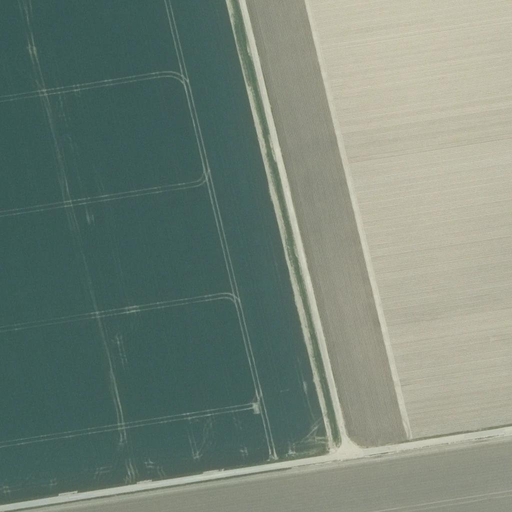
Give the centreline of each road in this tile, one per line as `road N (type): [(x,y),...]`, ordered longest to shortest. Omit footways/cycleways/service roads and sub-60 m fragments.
road 1 (track): [(0,508),(511,429)]
road 2 (track): [(347,455),(241,0)]
